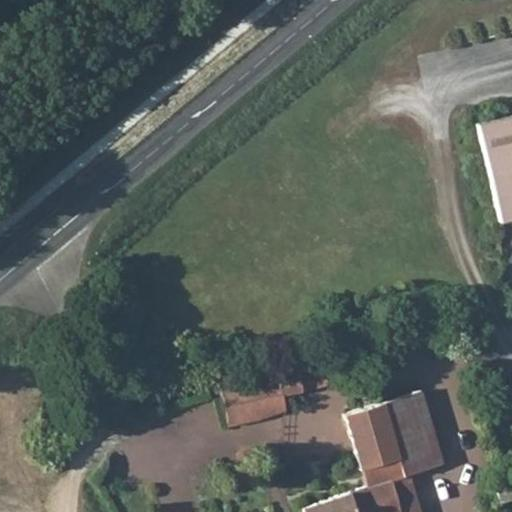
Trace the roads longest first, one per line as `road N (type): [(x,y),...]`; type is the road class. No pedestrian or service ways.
road 1 (secondary): [(332,0),(0,276)]
road 2 (track): [(60,511),(54,489),(79,459),(84,394),(26,254)]
